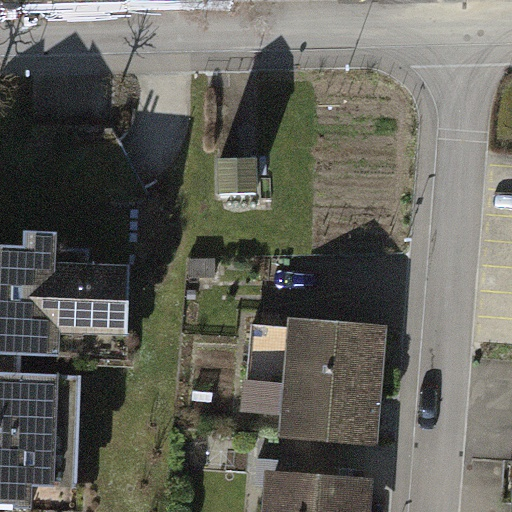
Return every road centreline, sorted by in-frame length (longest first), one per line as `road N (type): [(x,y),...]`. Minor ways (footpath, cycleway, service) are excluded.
road 1 (residential): [(465,17),(428,511)]
road 2 (residential): [(0,36),(465,17)]
